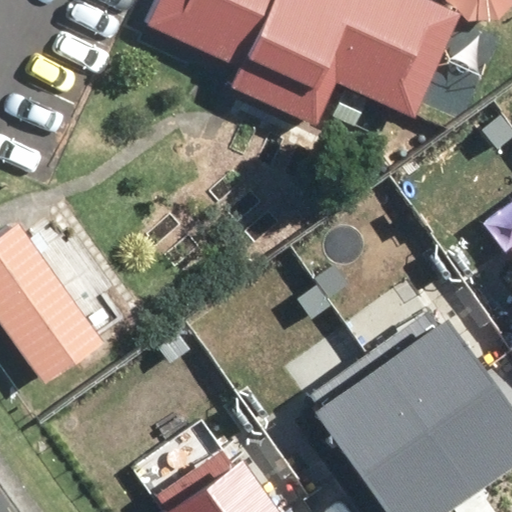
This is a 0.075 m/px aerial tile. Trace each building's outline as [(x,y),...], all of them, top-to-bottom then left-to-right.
[(160,0),(150,24),(239,63),(234,76),(318,114),(335,73),(413,107),(459,1),(456,0),(160,0)] [(14,211),(0,221),(0,321),(43,381),(105,337),(14,211)] [(511,238),(502,246),(511,259),(511,238)] [(511,411),(431,300),(308,389),(397,511),(424,511),(511,448),(511,411)] [(151,492),(165,511),(285,511),(230,435),(151,492)]
